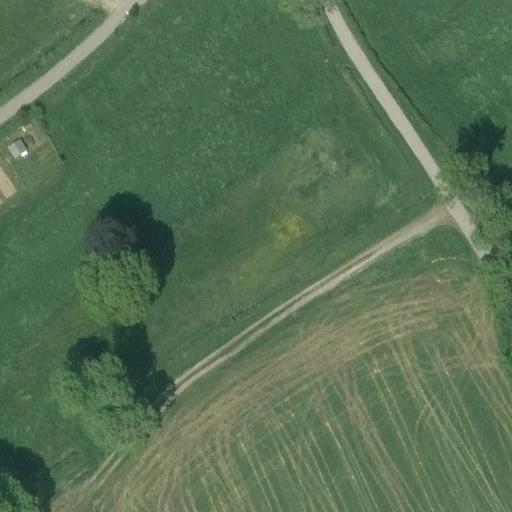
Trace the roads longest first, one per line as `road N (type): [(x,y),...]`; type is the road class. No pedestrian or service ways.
road 1 (track): [(453,200),(188,364),(60,491)]
road 2 (track): [(326,0),(356,57),(511,284)]
road 3 (unclassified): [(138,0),(0,117)]
